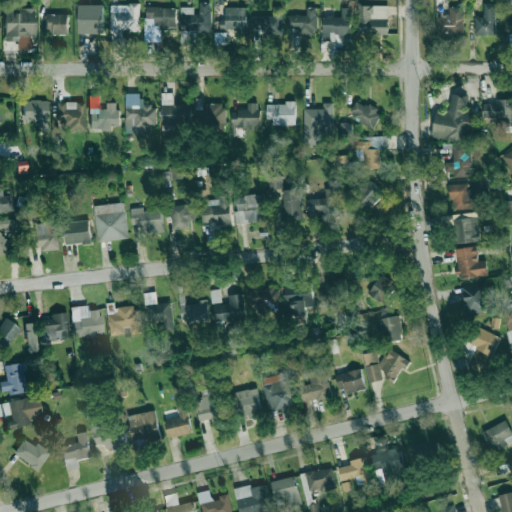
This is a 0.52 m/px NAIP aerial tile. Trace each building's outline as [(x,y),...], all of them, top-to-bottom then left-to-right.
[(181,43),(194,43),(194,31),(211,31),(210,2),(197,2),(197,6),(180,7),(181,43)] [(495,2),(483,2),(483,16),(475,16),(474,34),(495,34),(495,2)] [(78,33),(103,33),(103,4),(78,4),(78,33)] [(139,4),(110,4),(110,44),(122,44),(122,30),(139,30),(139,4)] [(387,34),(387,5),(358,5),(358,34),(387,34)] [(154,29),(176,29),(176,6),(146,7),(146,18),(154,18),(154,29)] [(272,16),(251,15),(251,29),(264,30),(264,33),(281,34),(282,7),(273,6),(272,16)] [(316,33),(317,7),(306,6),(306,14),(291,14),(290,32),(316,33)] [(35,36),(34,8),(18,8),(18,7),(4,7),(4,41),(17,41),(17,48),(30,48),(30,36),(35,36)] [(219,18),(219,30),(246,29),(246,7),(225,7),(225,18),(219,18)] [(322,33),(350,34),(351,7),(341,7),(341,16),(323,15),(322,33)] [(463,33),(464,7),(449,7),(448,17),(436,16),(436,33),(463,33)] [(68,14),(45,13),(45,33),(67,34),(68,14)] [(172,104),(173,93),(162,92),(160,129),(175,130),(175,123),(185,124),(186,104),(172,104)] [(140,94),(126,93),(125,127),(134,127),(134,133),(148,133),(148,123),(156,123),(156,105),(140,104),(140,94)] [(436,109),(431,137),(466,142),(471,114),(465,112),(467,96),(452,93),(449,111),(436,109)] [(511,98),(495,99),(495,103),(483,103),(483,117),(504,117),(504,126),(511,126),(511,98)] [(47,100),(22,100),(23,120),(38,120),(38,131),(47,131),(47,100)] [(367,104),(366,106),(356,100),(348,114),(373,127),(381,111),(367,104)] [(84,102),(57,101),(56,124),(66,124),(66,129),(83,130),(84,102)] [(118,127),(118,102),(106,102),(106,109),(89,110),(90,128),(118,127)] [(231,128),(259,128),(259,102),(247,102),(247,109),(231,110),(231,128)] [(295,125),(295,102),(266,102),(266,119),(273,119),(273,125),(295,125)] [(332,102),(322,102),(323,108),(303,109),(304,145),(320,145),(319,134),(333,133),(332,102)] [(380,167),(379,148),(386,148),(386,135),(363,136),(363,140),(353,141),(354,168),(380,167)] [(453,162),(445,162),(445,172),(453,172),(453,177),(471,176),(470,152),(465,152),(464,145),(452,145),(453,162)] [(511,173),(511,148),(501,156),(511,173)] [(489,177),(470,177),(469,195),(489,195),(489,177)] [(269,188),(281,189),(281,179),(269,179),(269,188)] [(383,192),(369,179),(353,198),(367,210),(383,192)] [(448,184),(449,200),(453,200),(453,209),(477,208),(476,197),(468,197),(467,183),(448,184)] [(337,214),(336,188),(325,188),(325,197),(307,198),(308,215),(337,214)] [(283,189),(284,219),(302,219),(302,189),(283,189)] [(262,193),(234,197),(237,223),(265,220),(262,193)] [(0,212),(12,211),(11,194),(0,194),(0,212)] [(230,197),(200,198),(201,222),(214,221),(214,225),(231,224),(230,197)] [(96,240),(127,239),(126,203),(94,204),(96,240)] [(188,220),(196,219),(195,204),(171,204),(172,229),(188,228),(188,220)] [(142,223),(143,234),(163,231),(160,209),(143,211),(142,206),(130,208),(132,224),(142,223)] [(457,244),(481,239),(476,214),(453,218),(457,244)] [(0,229),(18,229),(17,218),(0,218),(0,229)] [(63,222),(66,245),(91,242),(89,220),(63,222)] [(34,233),(25,233),(26,247),(40,247),(40,250),(56,249),(55,222),(34,223),(34,233)] [(0,252),(9,243),(0,234),(0,252)] [(478,260),(476,246),(455,248),(459,278),(487,274),(485,259),(478,260)] [(384,304),(396,285),(381,275),(368,293),(384,304)] [(324,289),(318,289),(319,306),(345,306),(344,279),(324,280),(324,289)] [(462,283),(463,312),(486,311),(485,283),(462,283)] [(283,285),(284,314),(305,313),(305,306),(311,306),(311,284),(283,285)] [(250,311),(276,311),(276,288),(250,289),(250,311)] [(242,293),(227,295),(228,303),(220,303),(219,289),(210,290),(213,322),(245,319),(242,293)] [(144,292),(145,323),(163,322),(164,329),(171,328),(170,302),(155,303),(155,292),(144,292)] [(179,304),(180,323),(208,321),(206,301),(179,304)] [(124,333),(123,327),(130,326),(130,333),(140,333),(138,306),(113,308),(113,302),(106,303),(109,335),(124,333)] [(74,337),(103,333),(99,308),(88,310),(87,304),(70,306),(74,337)] [(40,341),(69,338),(66,312),(50,313),(51,318),(38,319),(40,341)] [(383,342),(402,340),(399,315),(380,318),(383,342)] [(0,344),(5,348),(19,328),(4,317),(0,323),(0,344)] [(469,346),(492,356),(500,337),(477,327),(469,346)] [(326,340),(327,353),(336,353),(335,339),(326,340)] [(363,353),(368,382),(384,379),(384,381),(399,378),(397,369),(408,367),(406,354),(389,357),(389,356),(378,359),(376,350),(363,353)] [(0,380),(0,389),(1,394),(26,390),(21,362),(3,365),(6,380),(0,380)] [(304,384),(307,400),(330,397),(326,368),(308,371),(310,383),(304,384)] [(335,373),(337,388),(344,387),(345,393),(365,389),(361,369),(335,373)] [(297,405),(290,371),(261,377),(267,411),(297,405)] [(254,410),(261,408),(255,387),(234,393),(241,420),(256,416),(254,410)] [(42,416),(37,395),(0,402),(0,416),(5,415),(8,428),(30,424),(29,419),(42,416)] [(194,400),(199,421),(211,418),(211,420),(219,418),(213,395),(194,400)] [(164,419),(166,436),(190,433),(186,405),(177,406),(178,417),(164,419)] [(128,413),(130,438),(157,436),(155,412),(128,413)] [(92,423),(94,444),(105,443),(106,450),(125,448),(122,420),(92,423)] [(491,451),(507,445),(504,437),(511,434),(507,421),(482,430),(491,451)] [(61,445),(64,469),(78,467),(76,459),(90,457),(86,431),(77,433),(78,442),(61,445)] [(50,451),(36,442),(33,445),(23,438),(13,453),(36,470),(50,451)] [(403,467),(401,447),(373,450),(375,467),(381,466),(381,472),(378,473),(379,478),(385,477),(385,482),(400,481),(399,467),(403,467)] [(357,484),(370,482),(365,456),(349,460),(350,464),(338,467),(340,480),(355,477),(357,484)] [(305,491),(319,488),(320,491),(336,487),(331,466),(300,474),(305,491)] [(300,503),(297,476),(272,480),(275,506),(300,503)] [(239,511),(271,511),(265,482),(234,489),(239,511)] [(201,511),(232,511),(228,494),(212,498),(210,489),(197,492),(201,511)] [(502,511),(511,511),(511,493),(499,496),(502,511)] [(455,511),(453,503),(439,506),(440,511),(455,511)]
